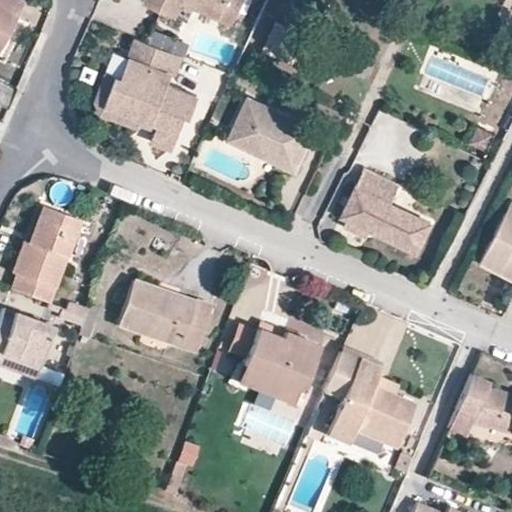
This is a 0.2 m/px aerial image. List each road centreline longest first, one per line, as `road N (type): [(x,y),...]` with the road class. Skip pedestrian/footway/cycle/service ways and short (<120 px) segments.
road 1 (residential): [(511,341),(19,134)]
road 2 (unknown): [(298,251),(418,0)]
road 3 (track): [(0,449),(185,511)]
road 4 (unknown): [(430,307),(511,153)]
road 5 (residential): [(19,134),(76,0)]
